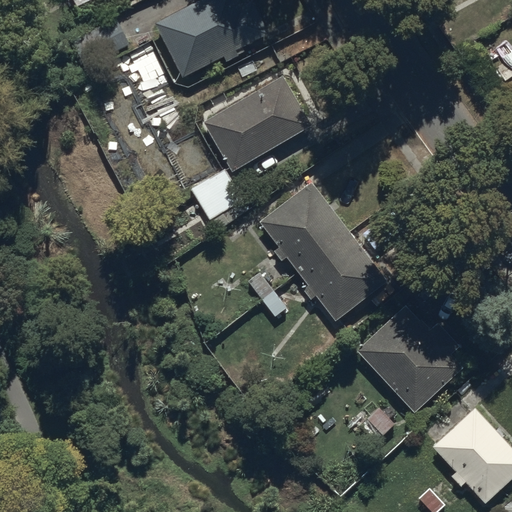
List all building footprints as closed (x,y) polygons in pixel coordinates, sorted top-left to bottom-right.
[(69,0),(74,10),(97,0),(69,0)] [(235,0),(213,0),(157,28),(183,81),(223,61),(226,67),(239,60),(237,55),(269,39),(252,5),(241,11),(235,0)] [(130,48),(115,21),(71,44),(85,72),(130,48)] [(204,125),(232,175),(312,130),(284,81),(204,125)] [(192,190),(210,222),(221,215),(226,224),(245,212),(240,204),(242,203),(224,172),(192,190)] [(314,186),(260,224),(279,251),(276,253),(285,266),(290,262),(308,289),(304,293),(313,305),(319,301),(337,324),(388,285),(314,186)] [(288,311),(259,275),(247,284),(276,320),(288,311)] [(407,308),(357,353),(413,417),(463,372),(452,360),(461,352),(438,327),(430,334),(407,308)] [(394,427),(377,409),(358,428),(375,446),(394,427)] [(511,449),(475,411),(434,451),(456,475),(451,480),(465,494),(469,490),(486,508),(511,483),(511,449)]
